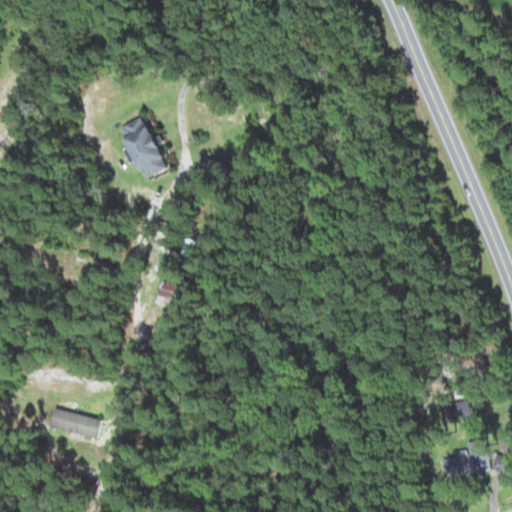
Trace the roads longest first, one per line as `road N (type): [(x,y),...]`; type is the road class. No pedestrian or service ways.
road 1 (residential): [(165,134),(91,511)]
road 2 (primary): [(511,280),(395,0)]
